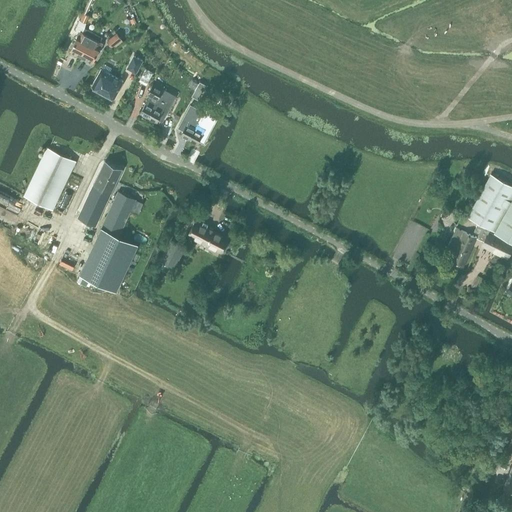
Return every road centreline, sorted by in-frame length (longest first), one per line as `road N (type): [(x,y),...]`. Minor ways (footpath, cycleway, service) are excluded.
road 1 (unclassified): [(511,338),(0,65)]
road 2 (unclassified): [(436,125),(369,110),(230,44),(190,0)]
road 3 (track): [(194,370),(375,472)]
road 4 (track): [(266,407),(342,246)]
